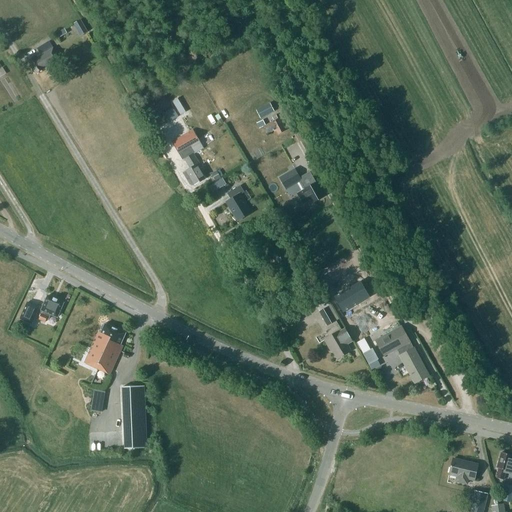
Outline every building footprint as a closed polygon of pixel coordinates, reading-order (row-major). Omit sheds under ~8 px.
[(64,29),(56,33),(59,38),(67,33),(64,29)] [(27,62),(34,74),(59,59),(52,48),(49,50),(45,44),(36,49),(39,54),(27,62)] [(256,111),(259,118),(273,111),(269,104),(256,111)] [(159,114),(164,123),(175,117),(170,108),(159,114)] [(285,130),(279,118),(277,119),(276,116),(271,118),(273,121),(271,122),(270,123),(271,124),(265,126),(262,120),(256,124),(259,129),(262,127),(266,135),(273,131),(274,133),(276,132),(278,134),(285,130)] [(182,174),(189,185),(190,186),(192,186),(204,179),(197,166),(200,164),(194,154),(203,149),(192,130),(172,142),(182,161),(183,160),(184,163),(182,164),(184,167),(187,166),(189,170),(182,174)] [(300,178),(295,169),(279,178),(286,190),(297,184),(301,190),(304,188),(305,189),(296,194),(302,204),(309,200),(311,204),(324,197),(316,183),(313,184),(312,182),(314,181),(309,173),(300,178)] [(216,171),(211,174),(215,181),(220,178),(216,171)] [(209,187),(212,193),(226,185),(222,179),(209,187)] [(225,202),(237,222),(251,214),(240,195),(243,193),(239,186),(226,194),(230,200),(225,202)] [(264,229),(267,234),(276,229),(273,224),(264,229)] [(266,256),(276,274),(293,265),(278,239),(268,245),(273,252),(266,256)] [(362,288),(338,303),(347,318),(372,304),(373,303),(373,302),(371,303),(363,289),(365,288),(364,287),(362,288)] [(42,312),(38,321),(45,323),(49,315),(58,319),(65,304),(48,296),(42,312)] [(27,303),(20,319),(32,324),(32,323),(35,316),(39,308),(27,303)] [(336,321),(328,307),(319,312),(327,326),(336,321)] [(87,357),(84,363),(110,375),(123,346),(120,345),(125,334),(104,324),(104,325),(102,325),(100,330),(101,331),(101,333),(98,332),(90,350),(87,357)] [(345,328),(341,331),(338,326),(326,332),(330,338),(325,341),(329,347),(330,347),(338,360),(350,353),(346,345),(352,342),(345,328)] [(400,358),(401,358),(410,373),(415,384),(416,384),(415,383),(428,376),(402,326),(375,341),(384,356),(397,349),(400,356),(401,357),(400,358)] [(76,344),(73,351),(84,356),(87,349),(76,344)] [(367,344),(360,348),(363,354),(369,365),(372,370),(380,366),(377,361),(371,349),(370,350),(367,344)] [(146,451),(145,388),(124,388),(124,451),(146,451)] [(92,403),(90,411),(101,413),(103,405),(92,403)] [(511,474),(511,455),(501,453),(497,468),(499,468),(496,478),(503,480),(505,473),(511,474)] [(450,474),(458,476),(457,481),(467,483),(468,478),(475,479),(478,465),(453,459),(450,474)] [(483,511),(488,494),(475,492),(470,490),(465,511),(466,511),(483,511)]
